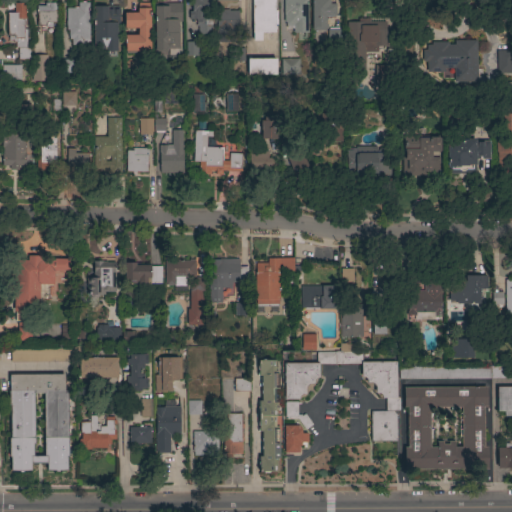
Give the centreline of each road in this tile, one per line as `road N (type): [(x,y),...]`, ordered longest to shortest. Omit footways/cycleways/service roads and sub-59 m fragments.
road 1 (residential): [(511,235),(0,215)]
road 2 (tertiary): [(291,511),(0,508)]
road 3 (tertiary): [(511,511),(310,511)]
